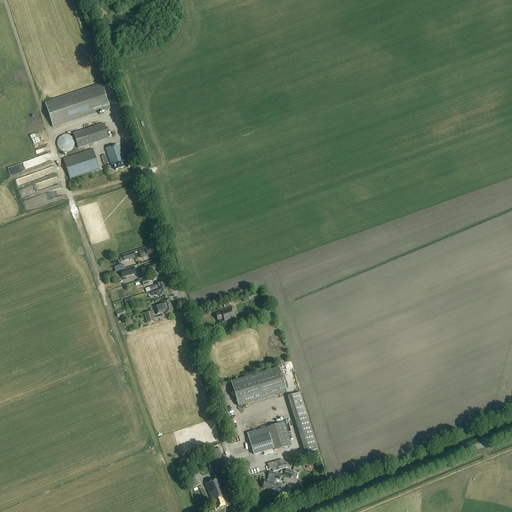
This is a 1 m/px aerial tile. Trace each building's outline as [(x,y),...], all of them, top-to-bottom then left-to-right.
[(46,104),(53,127),(109,109),(102,85),(46,104)] [(74,134),(78,148),(109,138),(104,124),(74,134)] [(111,166),(113,165),(115,170),(124,168),(122,162),(125,161),(119,145),(106,149),(111,166)] [(63,159),(70,180),(100,170),(93,149),(63,159)] [(101,156),(104,165),(106,165),(107,167),(109,166),(109,164),(108,164),(105,155),(101,156)] [(22,163),(8,168),(10,176),(25,171),(22,163)] [(31,186),(20,189),(22,197),(27,195),(28,198),(30,197),(29,193),(33,192),(31,186)] [(155,253),(153,247),(145,249),(145,248),(122,255),(124,261),(135,257),(135,255),(146,252),(147,255),(155,253)] [(144,266),(146,273),(159,269),(158,262),(150,265),(150,264),(144,266)] [(120,270),(122,277),(136,273),(134,266),(120,270)] [(150,292),(165,287),(163,280),(155,283),(156,285),(153,286),(149,287),(150,292)] [(150,292),(152,296),(159,294),(159,296),(167,294),(165,287),(150,292)] [(154,306),(155,310),(171,305),(169,299),(161,301),(162,303),(154,306)] [(171,305),(155,310),(157,314),(164,312),(165,314),(173,312),(171,305)] [(216,314),(218,320),(224,319),(225,323),(237,319),(233,307),(221,311),(221,312),(216,314)] [(144,314),(147,324),(155,321),(152,311),(144,314)] [(231,382),(238,407),(287,392),(279,368),(231,382)] [(318,449),(300,392),(291,395),(309,452),(318,449)] [(247,434),(254,455),(273,449),(274,451),(291,445),(284,423),(247,434)] [(210,451),(216,470),(225,467),(219,448),(210,451)] [(272,469),(273,472),(288,468),(287,465),(284,466),(282,460),(267,464),(269,470),(272,469)] [(263,488),(269,489),(274,473),(269,471),(268,477),(267,480),(265,480),(263,488)] [(274,473),(269,489),(276,491),(277,488),(281,489),(282,484),(278,483),(279,483),(276,482),(276,479),(279,479),(280,474),(274,473)] [(187,478),(192,489),(202,484),(197,474),(187,478)] [(206,485),(212,501),(213,501),(216,509),(226,505),(222,497),(227,496),(220,479),(206,485)]
